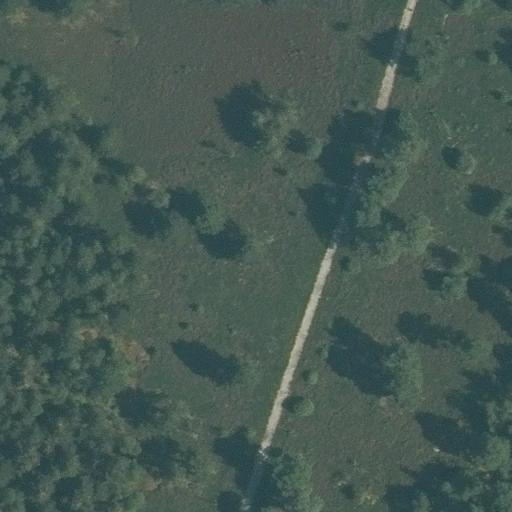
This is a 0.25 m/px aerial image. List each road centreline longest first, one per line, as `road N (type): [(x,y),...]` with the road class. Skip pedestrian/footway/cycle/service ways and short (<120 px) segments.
road 1 (unknown): [(437,0),(263,511)]
road 2 (track): [(243,511),(415,0)]
